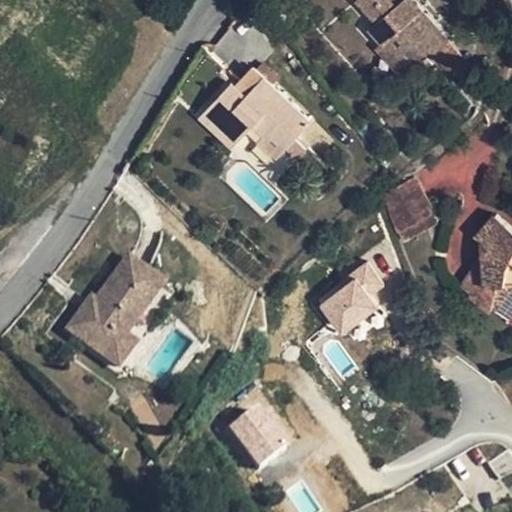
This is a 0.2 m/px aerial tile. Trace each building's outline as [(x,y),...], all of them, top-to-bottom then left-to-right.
[(426,8),(418,0),(359,0),(378,19),(369,26),(384,42),(386,40),(413,71),(433,52),(451,72),(468,58),(450,37),(448,39),(423,11),(426,8)] [(428,0),(418,0),(426,8),(423,11),(448,39),(450,37),(457,32),(428,0)] [(406,77),(413,71),(386,40),(384,42),(378,47),(406,77)] [(266,76),(252,63),(234,82),(248,95),(266,76)] [(311,119),(266,76),(248,95),(234,82),(231,80),(201,115),(233,146),(254,122),(264,133),(270,128),(288,146),(294,138),(311,119)] [(275,157),(288,146),(270,128),(264,133),(258,140),(275,157)] [(304,148),(294,138),(288,146),(298,154),(304,148)] [(413,177),(373,194),(390,232),(429,215),(413,177)] [(511,225),(495,211),(477,234),(488,245),(483,253),(484,283),(497,282),(491,305),(510,319),(511,315),(511,225)] [(429,215),(390,232),(394,241),(432,227),(429,215)] [(66,328),(118,366),(136,343),(125,333),(162,283),(127,256),(95,299),(90,296),(66,328)] [(338,336),(382,308),(372,292),(384,285),(368,260),(348,273),(353,281),(318,303),(338,336)] [(228,424),(257,465),(292,441),(263,399),(228,424)]
